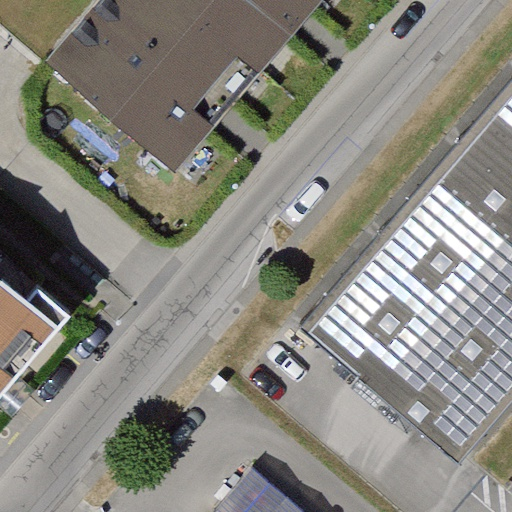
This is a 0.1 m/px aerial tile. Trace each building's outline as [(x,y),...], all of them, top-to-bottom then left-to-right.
[(190,184),(279,76),(187,0),(110,0),(58,64),(53,70),(190,184)] [(187,0),(279,76),(342,0),(187,0)] [(511,71),(303,321),(469,461),(476,453),(511,409),(511,71)] [(0,424),(86,324),(0,251),(0,424)] [(300,511),(250,470),(215,511),(300,511)]
